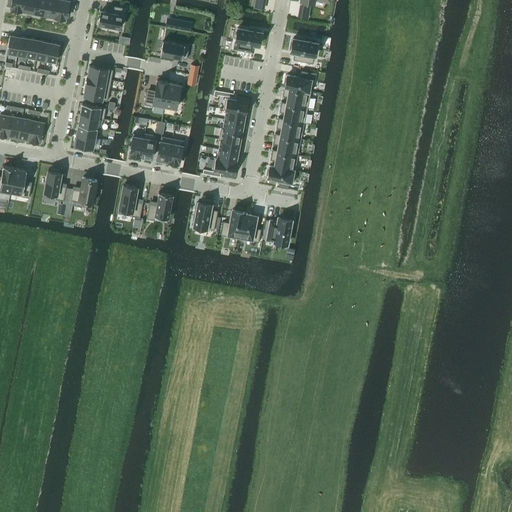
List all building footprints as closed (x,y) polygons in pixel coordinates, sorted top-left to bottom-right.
[(11,0),(10,7),(10,8),(22,10),(23,0),(11,0)] [(23,0),(22,10),(33,12),(34,0),(23,0)] [(34,0),(33,12),(43,14),(45,0),(34,0)] [(45,0),(43,14),(54,16),(56,0),(45,0)] [(56,0),(54,16),(65,19),(69,0),(56,0)] [(255,0),(254,8),(262,9),(263,0),(255,0)] [(300,0),(300,1),(305,2),(304,4),(302,4),(299,16),(307,18),(310,5),(308,5),(309,2),(314,3),(314,0),(324,0),(325,0),(324,0),(300,0)] [(101,10),(98,23),(120,27),(122,15),(124,15),(126,8),(114,5),(113,12),(101,10)] [(167,18),(165,26),(189,31),(190,23),(167,18)] [(237,27),(233,48),(253,52),(254,44),(258,45),(259,43),(260,43),(262,34),(261,34),(261,32),(260,32),(260,30),(253,29),(253,30),(237,27)] [(10,34),(7,52),(17,54),(20,36),(10,34)] [(20,36),(17,54),(26,56),(30,38),(20,36)] [(291,40),(289,49),(290,49),(290,51),(295,52),(293,60),(312,63),(316,43),(301,40),(301,39),(294,37),(294,39),(293,38),(292,40),(291,40)] [(30,38),(26,56),(36,58),(39,40),(30,38)] [(39,40),(36,58),(45,59),(49,42),(39,40)] [(166,41),(163,55),(186,59),(189,46),(166,41)] [(49,42),(45,59),(55,61),(58,44),(49,42)] [(191,64),(189,74),(197,75),(199,65),(191,64)] [(89,65),(87,75),(111,80),(113,69),(89,65)] [(285,76),(284,84),(285,84),(285,86),(284,86),(311,91),(313,79),(309,79),(310,72),(301,70),(300,77),(287,74),(287,77),(285,76)] [(189,74),(187,84),(195,85),(197,75),(189,74)] [(87,75),(85,85),(109,90),(111,80),(87,75)] [(146,91),(144,104),(164,108),(164,106),(169,82),(156,80),(155,90),(154,93),(146,91)] [(169,82),(164,106),(175,108),(180,84),(169,82)] [(85,85),(83,96),(84,96),(90,97),(96,99),(102,100),(107,101),(109,90),(85,85)] [(284,86),(282,96),(288,97),(286,102),(286,103),(308,107),(311,91),(284,86)] [(225,98),(223,109),(226,110),(244,113),(245,108),(246,108),(248,99),(237,97),(237,100),(225,98)] [(281,101),(279,111),(285,112),(283,118),(283,119),(302,122),(302,123),(304,123),(308,107),(286,103),(286,102),(281,101)] [(82,103),(80,114),(99,117),(98,118),(103,119),(105,108),(82,103)] [(226,110),(224,119),(243,122),(244,113),(226,110)] [(0,114),(0,135),(7,137),(11,116),(0,114)] [(80,114),(78,124),(97,127),(98,118),(99,117),(80,114)] [(11,116),(7,137),(18,139),(22,118),(11,116)] [(278,117),(276,127),(281,128),(280,134),(280,135),(299,138),(301,139),(304,123),(302,123),(302,122),(283,119),(283,118),(278,117)] [(22,118),(18,139),(28,141),(32,120),(22,118)] [(223,128),(241,132),(243,122),(224,119),(223,128)] [(32,120),(28,141),(39,143),(43,123),(32,120)] [(78,124),(76,134),(95,137),(97,127),(78,124)] [(220,127),(218,140),(220,140),(238,143),(241,132),(223,128),(220,127)] [(144,135),(140,156),(151,158),(156,135),(144,132),(144,135)] [(133,133),(129,154),(140,156),(144,135),(133,133)] [(275,133),(273,143),(278,144),(277,150),(277,151),(296,154),(298,155),(301,139),(299,138),(280,135),(280,134),(275,133)] [(76,134),(74,144),(93,148),(95,137),(76,134)] [(161,136),(156,159),(167,161),(172,138),(161,136)] [(172,138),(167,161),(179,163),(183,140),(172,138)] [(220,140),(219,149),(237,152),(238,143),(220,140)] [(217,158),(235,162),(237,152),(219,149),(217,158)] [(272,149),(270,159),(275,160),(274,166),(293,170),(295,170),(298,155),(296,154),(277,151),(277,150),(272,149)] [(214,157),(212,169),(223,171),(222,175),(233,177),(235,168),(234,167),(235,162),(217,158),(214,157)] [(268,167),(266,175),(268,175),(267,177),(280,180),(278,186),(288,188),(289,181),(293,182),(295,170),(293,170),(274,166),(269,165),(269,167),(268,167)] [(0,178),(0,192),(10,194),(11,192),(10,192),(15,168),(4,166),(2,176),(1,179),(0,178)] [(15,168),(10,192),(11,192),(21,194),(21,196),(29,198),(31,185),(24,183),(25,180),(27,170),(15,168)] [(48,170),(43,197),(63,201),(66,186),(59,185),(59,182),(61,173),(59,172),(59,170),(51,168),(50,171),(48,170)] [(72,188),(69,204),(91,208),(97,180),(94,179),(94,177),(86,175),(85,177),(83,177),(81,187),(80,190),(72,188)] [(120,199),(118,213),(122,214),(140,217),(142,202),(135,200),(135,197),(137,187),(123,185),(120,199)] [(149,203),(146,218),(154,220),(155,215),(168,218),(173,194),(159,191),(157,202),(156,204),(149,203)] [(196,210),(193,225),(214,229),(218,210),(210,209),(211,204),(209,204),(209,203),(200,201),(200,202),(198,202),(198,203),(196,202),(195,209),(196,210)] [(223,221),(220,234),(239,238),(244,213),(245,212),(242,212),(243,210),(235,209),(234,210),(232,210),(230,222),(223,221)] [(244,213),(239,238),(258,242),(261,228),(254,227),(255,223),(256,223),(258,216),(244,213)] [(270,220),(266,239),(287,243),(290,228),(291,228),(292,221),(291,221),(291,220),(289,219),(289,218),(280,216),(280,218),(278,217),(277,222),(270,220)]
